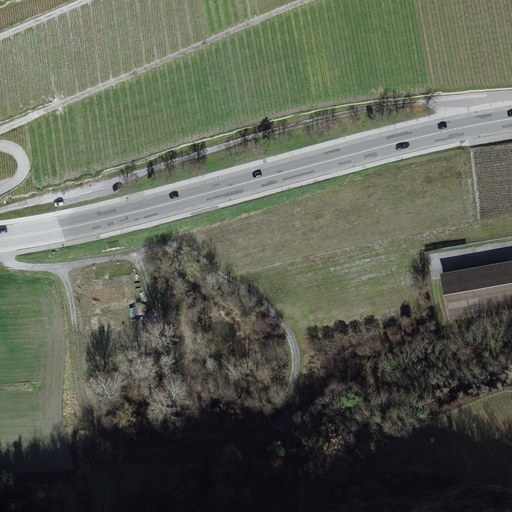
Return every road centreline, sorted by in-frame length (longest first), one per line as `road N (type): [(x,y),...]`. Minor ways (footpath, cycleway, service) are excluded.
road 1 (track): [(62,272),(183,248),(280,325),(298,359),(291,409),(343,387),(399,383),(322,505),(329,511)]
road 2 (track): [(0,210),(303,123),(511,93)]
road 3 (primary): [(511,121),(419,136),(132,213),(0,239)]
road 4 (track): [(0,128),(309,0)]
road 5 (track): [(62,272),(84,402),(120,451),(110,508)]
road 6 (track): [(345,511),(480,486),(511,493)]
